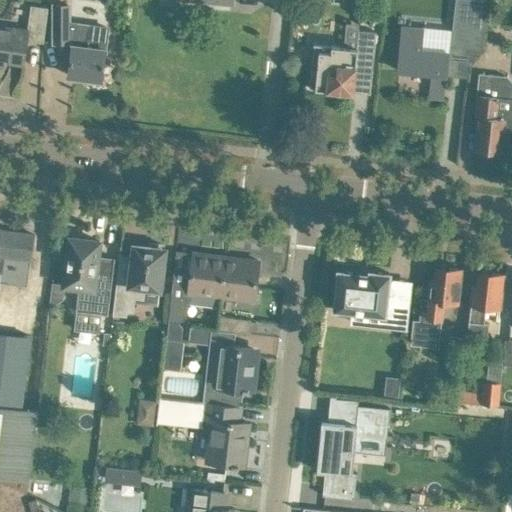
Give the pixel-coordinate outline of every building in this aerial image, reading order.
[(457,0),(453,44),(483,47),(487,0),(457,0)] [(54,4),(54,42),(69,42),(69,39),(73,39),(71,55),(69,74),(102,79),(105,59),(106,48),(109,25),(69,20),(69,4),(54,4)] [(44,42),(48,7),(31,5),(28,28),(0,24),(0,62),(3,63),(4,57),(11,57),(10,59),(24,61),(27,40),(44,42)] [(445,78),(448,50),(451,27),(424,24),(424,31),(403,29),(401,50),(399,70),(432,73),(429,97),(444,98),(445,78)] [(314,60),(312,60),(310,87),(354,92),(356,71),(373,73),(377,31),(359,29),(357,47),(331,45),(331,46),(314,60)] [(511,81),(508,76),(480,73),(479,73),(478,95),(476,115),(480,115),(476,149),(501,151),(503,135),(508,136),(509,129),(511,129),(511,81)] [(0,269),(2,270),(0,282),(27,285),(30,260),(32,260),(35,235),(2,231),(2,228),(0,227),(0,269)] [(52,282),(49,307),(63,299),(64,289),(78,290),(75,310),(108,314),(115,260),(98,258),(100,240),(70,236),(64,284),(52,282)] [(144,298),(145,286),(160,288),(165,248),(161,248),(161,243),(148,242),(148,246),(134,244),(130,278),(117,277),(113,313),(127,314),(127,310),(133,310),(135,297),(144,298)] [(169,320),(167,339),(181,340),(183,327),(179,322),(187,314),(191,291),(222,295),(223,288),(226,256),(209,253),(208,257),(196,256),(197,252),(194,252),(192,268),(175,266),(172,286),(170,314),(169,320)] [(223,288),(222,295),(238,297),(254,299),(259,260),(226,256),(226,263),(223,288)] [(413,319),(412,331),(424,333),(440,334),(443,313),(444,301),(458,302),(458,303),(460,289),(462,269),(436,266),(435,279),(430,279),(428,298),(422,297),(420,319),(413,319)] [(380,325),(408,328),(411,299),(387,297),(389,275),(390,275),(390,272),(387,272),(373,271),(373,270),(370,270),(370,273),(371,273),(370,274),(338,270),(338,272),(339,272),(335,306),(334,308),(337,308),(381,313),(380,325)] [(501,308),(502,294),(505,274),(479,271),(477,285),(473,284),(470,304),(466,336),(465,348),(485,351),(489,322),(484,322),(485,306),(489,306),(501,308)] [(250,333),(252,318),(220,314),(218,329),(221,329),(250,333)] [(221,329),(218,329),(191,325),(189,340),(218,344),(221,329)] [(0,330),(0,476),(30,480),(38,410),(23,408),(32,334),(0,330)] [(465,348),(466,336),(450,334),(447,360),(460,362),(462,348),(465,348)] [(167,339),(165,350),(183,352),(184,341),(181,340),(167,339)] [(511,339),(505,339),(502,363),(511,364),(511,339)] [(204,382),(202,400),(215,402),(242,405),(243,389),(249,390),(249,388),(253,388),(255,369),(251,369),(254,348),(234,346),(222,344),(217,383),(204,382)] [(398,395),(400,378),(387,376),(385,393),(398,395)] [(459,401),(499,405),(501,382),(483,381),(483,392),(460,389),(459,401)] [(159,396),(156,421),(203,427),(203,423),(211,424),(207,460),(232,463),(232,464),(239,465),(239,463),(244,464),(247,444),(244,444),(247,424),(249,424),(249,422),(233,420),(235,405),(215,402),(159,396)] [(321,438),(317,470),(325,471),(323,494),(355,497),(357,472),(353,471),(354,450),(356,434),(387,437),(390,407),(359,405),(357,424),(329,421),(323,420),(321,438)] [(438,426),(437,481),(463,481),(464,427),(438,426)] [(106,466),(105,479),(140,484),(142,470),(106,466)] [(106,511),(142,511),(145,484),(108,480),(105,511),(106,511)] [(71,484),(69,503),(90,505),(92,487),(71,484)] [(190,488),(187,511),(238,511),(239,510),(224,508),(225,492),(206,490),(190,488)] [(45,511),(43,502),(30,505),(31,511),(45,511)]
